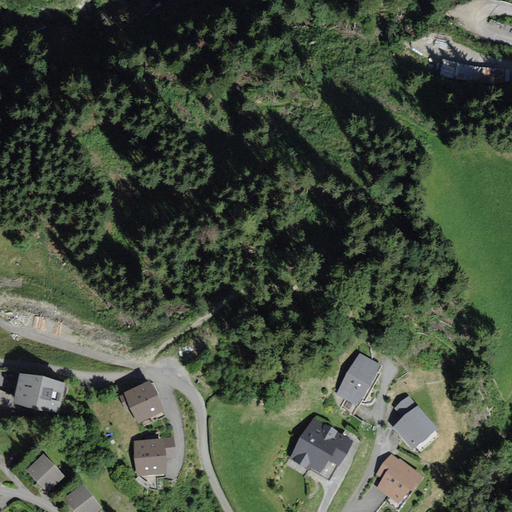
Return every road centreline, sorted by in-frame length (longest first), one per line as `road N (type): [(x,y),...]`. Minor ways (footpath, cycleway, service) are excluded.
road 1 (residential): [(230,511),(210,471),(192,394),(161,374),(0,321)]
road 2 (residential): [(345,511),(377,449),(388,357)]
